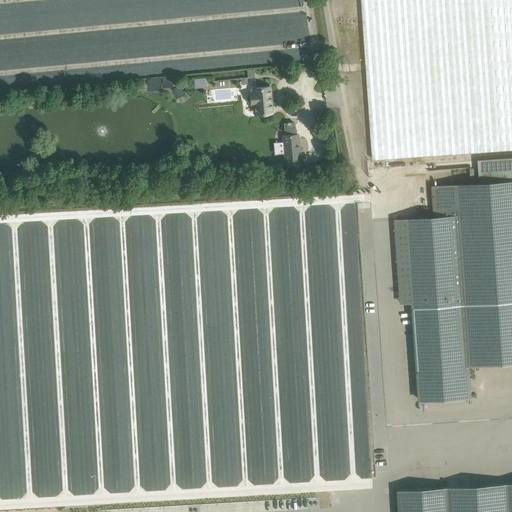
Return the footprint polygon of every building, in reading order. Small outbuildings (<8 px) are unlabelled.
[(511,149),(511,0),(362,0),(373,159),(511,149)] [(207,87),(206,78),(194,79),(195,88),(207,87)] [(270,113),(272,113),(270,87),(253,88),(253,93),(251,93),(251,94),(249,95),(247,97),(248,101),(249,103),(252,103),(252,104),(254,104),(255,114),(264,113),(265,115),(270,114),(270,113)] [(294,123),(290,123),(290,122),(288,123),(284,123),(285,135),(282,136),(285,161),(301,159),(298,134),(295,134),(294,123)] [(511,157),(479,160),(480,183),(433,186),(434,217),(395,220),(401,304),(413,303),(419,402),(473,398),(471,366),(511,363),(511,157)] [(511,511),(511,485),(392,494),(393,511),(511,511)]
